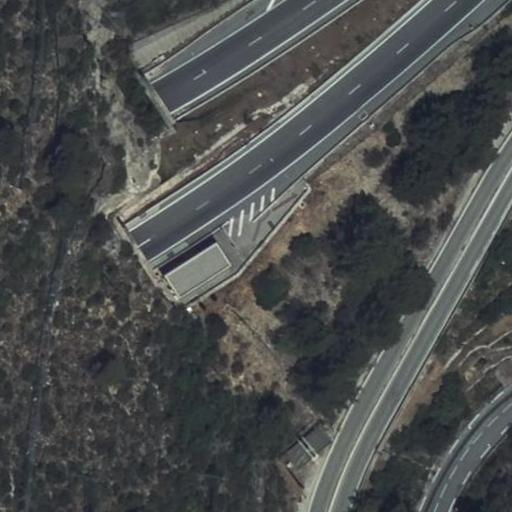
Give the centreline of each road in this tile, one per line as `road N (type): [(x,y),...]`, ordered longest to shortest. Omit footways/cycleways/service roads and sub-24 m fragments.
road 1 (motorway): [(0,326),(234,181),(458,0)]
road 2 (motorway): [(330,511),(370,417),(511,168)]
road 3 (motorway): [(315,0),(160,95),(0,178)]
road 4 (secondary): [(434,511),(474,443),(511,404)]
